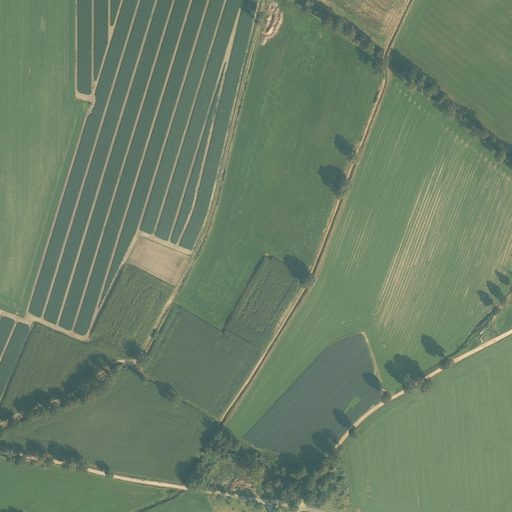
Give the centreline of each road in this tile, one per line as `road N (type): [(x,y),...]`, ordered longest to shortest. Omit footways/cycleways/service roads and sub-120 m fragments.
road 1 (track): [(0,425),(68,397),(114,362),(133,368),(139,359),(212,219),(264,0)]
road 2 (track): [(511,331),(358,423),(300,508)]
road 3 (track): [(0,452),(218,493)]
